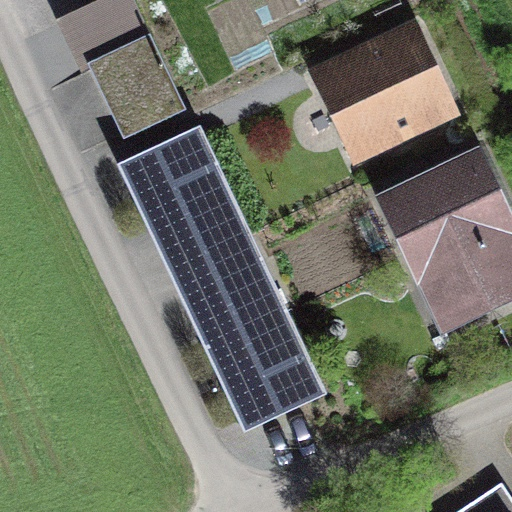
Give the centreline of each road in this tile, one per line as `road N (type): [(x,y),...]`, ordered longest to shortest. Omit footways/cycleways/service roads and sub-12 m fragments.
road 1 (residential): [(243,509),(0,10)]
road 2 (residential): [(511,397),(243,509)]
